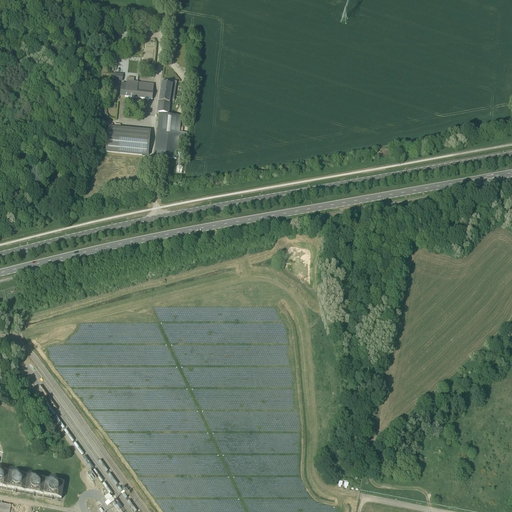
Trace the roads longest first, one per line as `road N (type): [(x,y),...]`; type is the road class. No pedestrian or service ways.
road 1 (primary): [(511,154),(160,217),(0,255)]
road 2 (primary): [(0,272),(161,234),(511,173)]
road 3 (track): [(372,435),(366,473),(374,483),(430,493),(429,510)]
